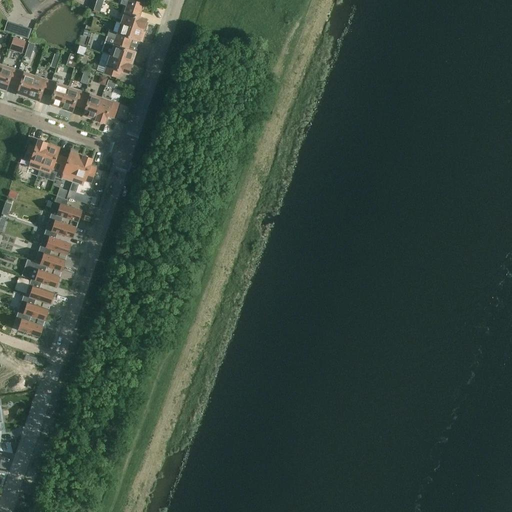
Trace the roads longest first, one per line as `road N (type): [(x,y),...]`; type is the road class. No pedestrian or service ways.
road 1 (residential): [(5,511),(125,154)]
road 2 (residential): [(125,154),(178,0)]
road 3 (residential): [(0,110),(125,154)]
